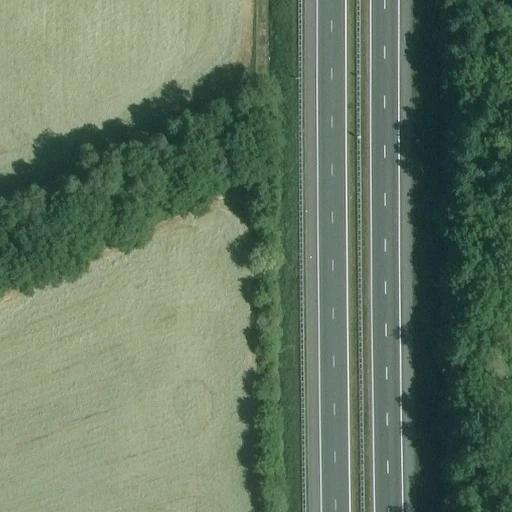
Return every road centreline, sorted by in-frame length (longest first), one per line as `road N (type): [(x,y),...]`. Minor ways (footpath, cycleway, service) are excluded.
road 1 (motorway): [(332,0),(337,511)]
road 2 (motorway): [(390,511),(386,0)]
